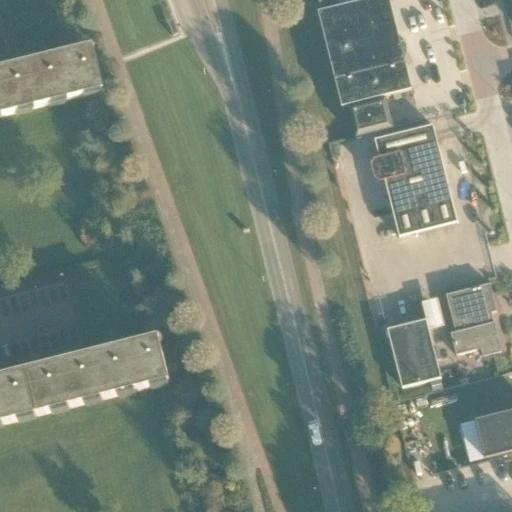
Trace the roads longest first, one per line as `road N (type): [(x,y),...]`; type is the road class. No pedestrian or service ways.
road 1 (secondary): [(188,0),(231,107),(331,511)]
road 2 (secondary): [(346,511),(220,0)]
road 3 (unclassified): [(511,206),(476,70)]
